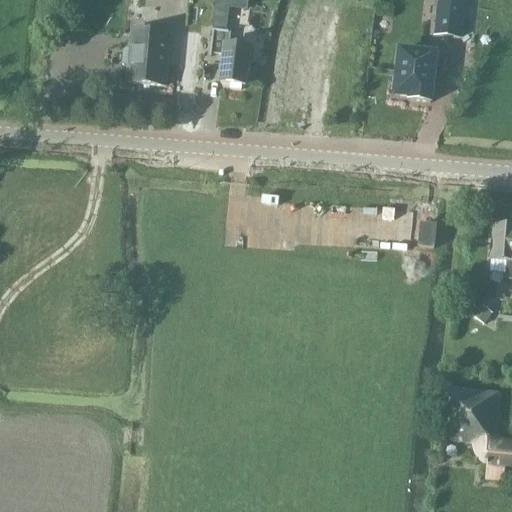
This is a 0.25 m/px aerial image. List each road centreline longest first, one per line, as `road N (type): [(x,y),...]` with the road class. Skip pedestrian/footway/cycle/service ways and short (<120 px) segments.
road 1 (tertiary): [(511,173),(0,135)]
road 2 (track): [(190,511),(242,153)]
road 3 (track): [(0,312),(85,230),(100,143)]
